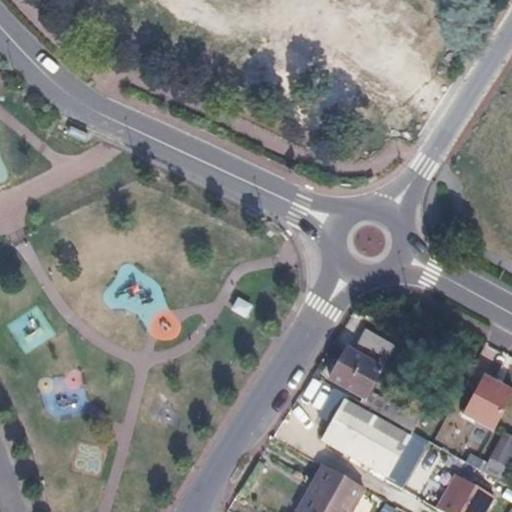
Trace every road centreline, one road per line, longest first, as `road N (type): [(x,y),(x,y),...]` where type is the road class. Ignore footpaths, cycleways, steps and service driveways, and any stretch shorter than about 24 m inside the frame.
road 1 (secondary): [(271,193),(89,108),(50,80),(0,24)]
road 2 (residential): [(326,309),(202,511)]
road 3 (residential): [(426,163),(511,27)]
